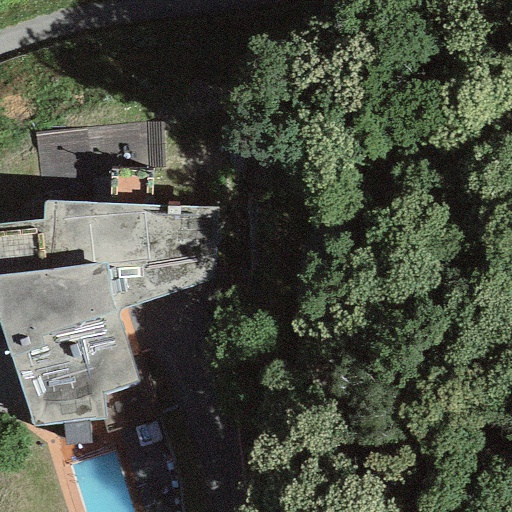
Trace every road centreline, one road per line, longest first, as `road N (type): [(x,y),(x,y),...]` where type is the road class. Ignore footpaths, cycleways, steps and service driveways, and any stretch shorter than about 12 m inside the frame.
road 1 (track): [(377,511),(367,478),(312,400),(316,247),(335,207),(511,106)]
road 2 (track): [(171,0),(119,5),(0,44)]
